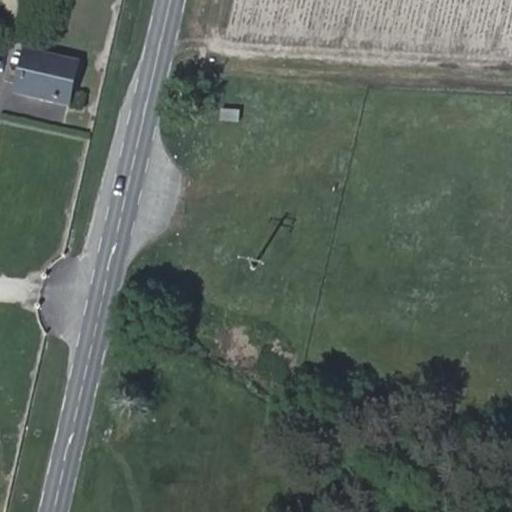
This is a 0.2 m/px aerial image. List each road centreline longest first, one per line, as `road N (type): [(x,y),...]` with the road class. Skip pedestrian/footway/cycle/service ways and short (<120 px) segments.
road 1 (secondary): [(56,511),(172,0)]
road 2 (unknown): [(130,186),(401,215),(511,122)]
